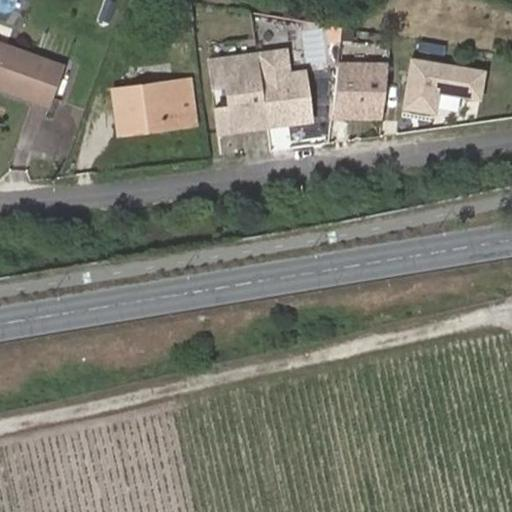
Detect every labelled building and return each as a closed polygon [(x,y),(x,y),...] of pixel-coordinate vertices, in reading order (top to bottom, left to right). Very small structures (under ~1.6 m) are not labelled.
[(0,89),(37,103),(53,62),(0,42),(0,89)] [(309,122),(302,71),(286,73),(283,52),(255,55),(264,128),(309,122)] [(264,128),(255,55),(206,62),(209,89),(223,87),(226,111),(213,113),(215,135),(264,128)] [(192,114),(187,78),(126,85),(131,130),(154,127),(153,119),(192,114)] [(154,127),(194,122),(192,114),(153,119),(154,127)]
